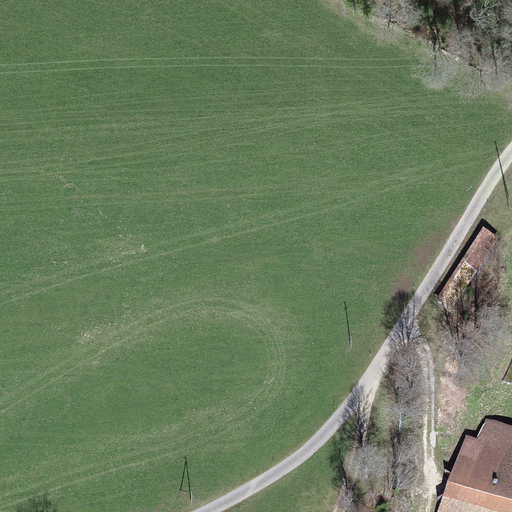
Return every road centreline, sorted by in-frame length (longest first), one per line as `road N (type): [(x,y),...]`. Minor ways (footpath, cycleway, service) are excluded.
road 1 (track): [(222,511),(265,489),(329,436),(391,364),(421,299),(511,161)]
road 2 (track): [(391,364),(420,392),(427,413),(421,511)]
